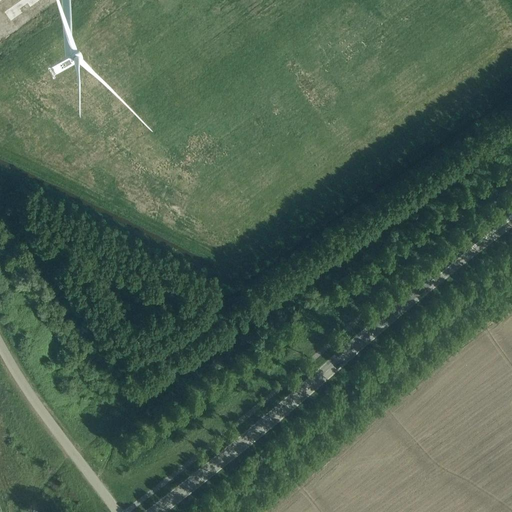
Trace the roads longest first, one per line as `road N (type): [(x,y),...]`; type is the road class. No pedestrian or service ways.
road 1 (track): [(68,448),(511,141)]
road 2 (secondary): [(154,511),(511,214)]
road 3 (unclassified): [(115,511),(0,348)]
